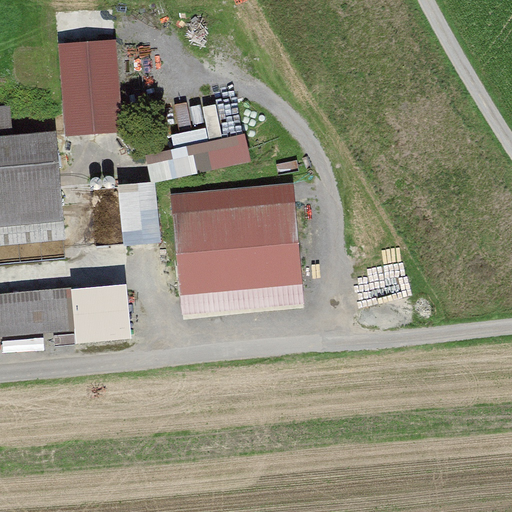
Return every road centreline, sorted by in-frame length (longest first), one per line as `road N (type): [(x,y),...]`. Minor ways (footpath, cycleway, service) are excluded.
road 1 (track): [(0,376),(511,327)]
road 2 (track): [(511,140),(429,0)]
